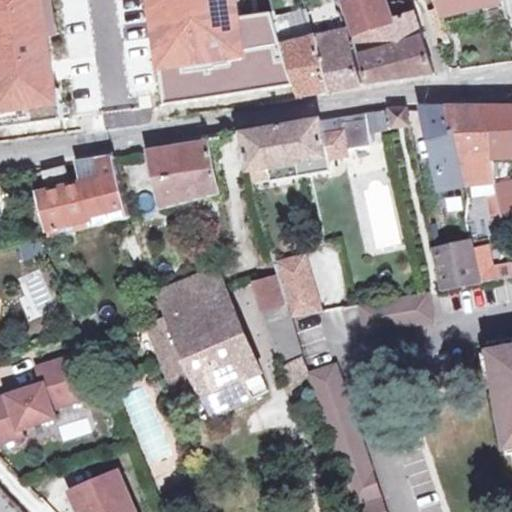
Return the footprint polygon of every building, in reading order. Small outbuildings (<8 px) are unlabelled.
[(0,0),(0,113),(58,106),(48,35),(57,33),(52,0),(0,0)] [(247,0),(150,0),(160,60),(255,45),(247,0)] [(361,0),(346,5),(355,35),(393,22),(384,0),(361,0)] [(435,0),(439,9),(441,16),(504,2),(503,0),(435,0)] [(451,43),(447,33),(441,16),(439,9),(429,12),(440,47),(451,43)] [(284,46),(316,39),(308,14),(286,20),(290,37),(281,39),(284,46)] [(393,22),(355,35),(362,57),(423,38),(416,14),(393,22)] [(290,37),(286,20),(276,22),(281,39),(290,37)] [(346,32),(316,39),(329,92),(339,90),(347,89),(361,86),(346,32)] [(434,75),(423,38),(362,57),(369,85),(434,75)] [(304,97),(315,95),(329,92),(316,39),(284,46),(299,98),(304,97)] [(511,107),(490,108),(487,108),(492,155),(511,154),(511,107)] [(495,182),(492,155),(487,108),(470,109),(449,109),(465,186),(495,182)] [(404,110),(391,111),(394,129),(411,127),(407,109),(404,110)] [(440,190),(465,186),(449,109),(437,109),(424,109),(440,190)] [(386,111),(368,114),(373,136),(390,132),(386,111)] [(368,114),(342,118),(347,149),(374,144),(373,136),(368,114)] [(342,118),(322,122),(322,120),(289,125),(239,134),(239,137),(240,139),(242,141),(245,141),(250,171),(253,171),(271,168),(274,180),(332,170),(330,158),(348,155),(342,118)] [(210,143),(193,145),(180,147),(149,151),(162,208),(219,193),(210,143)] [(78,162),(84,182),(118,174),(114,157),(82,161),(78,162)] [(64,167),(41,173),(46,192),(37,195),(47,235),(129,219),(118,174),(84,182),(69,185),(64,167)] [(274,180),(271,168),(253,171),(255,183),(274,180)] [(46,192),(41,173),(32,175),(37,195),(46,192)] [(511,179),(495,182),(498,196),(502,217),(511,214),(511,179)] [(502,217),(498,196),(487,199),(493,229),(505,227),(502,217)] [(472,243),(436,250),(445,290),(481,284),(472,243)] [(287,302),(293,322),(324,315),(306,260),(276,269),(287,302)] [(157,293),(168,316),(227,293),(218,269),(157,293)] [(511,279),(498,282),(501,302),(511,300),(511,279)] [(460,291),(461,307),(484,306),(483,289),(460,291)] [(268,391),(227,293),(168,316),(150,323),(177,381),(194,373),(214,416),(268,391)] [(364,337),(435,323),(430,293),(359,308),(364,337)] [(310,373),(293,322),(287,302),(263,308),(281,366),(288,383),(310,373)] [(511,340),(490,344),(498,395),(503,394),(504,405),(501,405),(510,457),(511,456),(511,340)] [(43,382),(0,396),(0,439),(0,440),(22,433),(20,427),(55,415),(52,406),(81,397),(67,356),(38,365),(43,382)] [(387,511),(337,365),(310,373),(356,511),(387,511)] [(135,511),(116,467),(68,487),(77,508),(87,505),(89,511),(135,511)]
